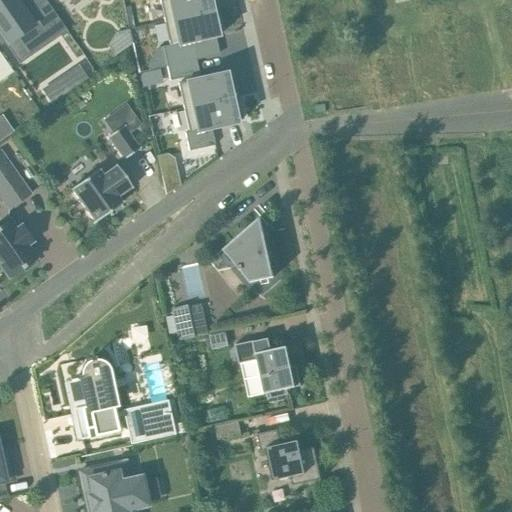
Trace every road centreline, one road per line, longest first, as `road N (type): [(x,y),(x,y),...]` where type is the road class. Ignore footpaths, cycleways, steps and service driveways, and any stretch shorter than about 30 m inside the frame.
road 1 (residential): [(290,129),(378,511)]
road 2 (residential): [(18,364),(54,345),(239,168)]
road 3 (residential): [(239,168),(174,201),(8,321)]
road 4 (residential): [(18,364),(51,511)]
